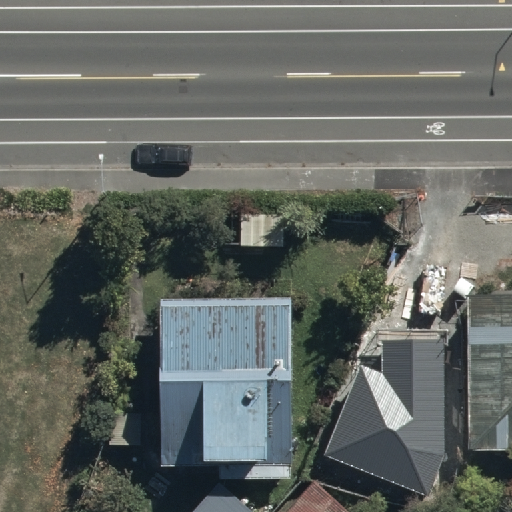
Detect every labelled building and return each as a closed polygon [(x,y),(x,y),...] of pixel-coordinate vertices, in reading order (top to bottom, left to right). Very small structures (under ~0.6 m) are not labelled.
[(511,288),(467,288),(468,441),(511,440),(511,288)] [(288,293),(159,295),(162,461),(291,459),(288,293)] [(445,341),(384,341),(384,374),(362,365),(326,452),(430,494),(445,457),(445,341)] [(111,382),(111,441),(142,440),(142,382),(111,382)] [(284,511),(354,511),(355,511),(318,477),(284,511)]
